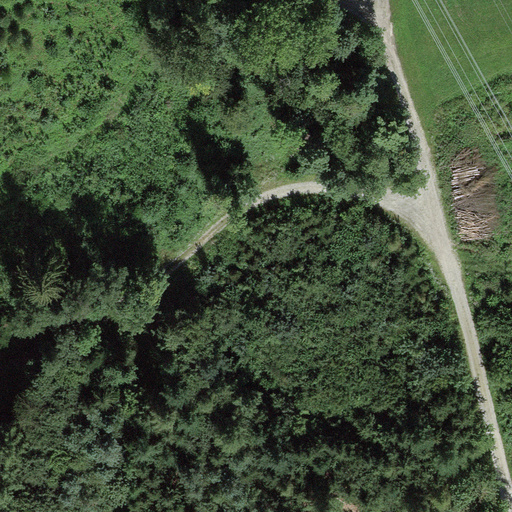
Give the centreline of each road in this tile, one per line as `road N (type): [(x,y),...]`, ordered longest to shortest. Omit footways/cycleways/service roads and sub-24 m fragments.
road 1 (track): [(510,511),(381,0)]
road 2 (track): [(432,203),(354,191),(288,192),(227,214),(137,290),(0,355)]
